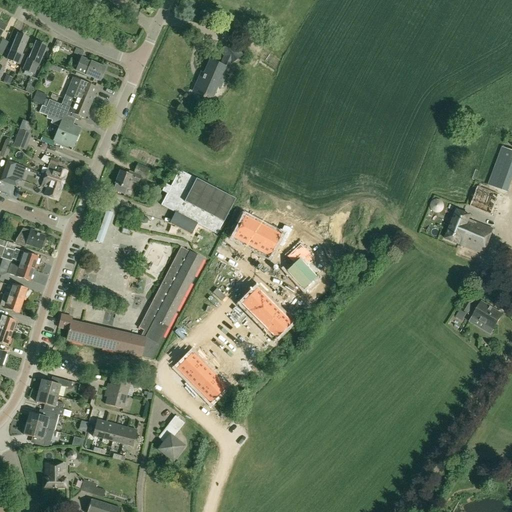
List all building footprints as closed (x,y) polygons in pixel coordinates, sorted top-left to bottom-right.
[(18,34),(7,59),(18,64),(29,39),(18,34)] [(0,44),(0,53),(3,55),(9,42),(3,39),(0,44)] [(47,47),(36,42),(29,60),(28,59),(24,70),(35,75),(39,64),(40,65),(47,47)] [(221,51),(225,56),(221,65),(210,60),(196,93),(211,100),(217,86),(220,87),(231,63),(242,55),(233,42),(221,51)] [(100,81),(105,69),(81,59),(76,71),(100,81)] [(5,76),(2,82),(9,85),(12,79),(5,76)] [(38,79),(33,77),(26,92),(32,94),(38,79)] [(49,100),(46,107),(56,112),(61,114),(68,116),(68,117),(77,121),(79,116),(85,119),(98,88),(74,79),(65,100),(63,105),(49,100)] [(33,101),(41,105),(45,95),(37,91),(33,101)] [(42,106),(39,113),(45,116),(47,117),(46,119),(53,121),(52,124),(60,127),(55,140),(66,145),(68,139),(76,142),(81,129),(73,126),(65,123),(68,117),(68,116),(61,114),(56,112),(46,107),(42,106)] [(26,151),(32,135),(19,130),(13,146),(26,151)] [(0,155),(0,156),(7,159),(13,143),(13,141),(8,138),(7,140),(6,140),(0,155)] [(511,150),(503,147),(499,157),(511,161),(511,150)] [(62,187),(68,171),(60,168),(60,167),(57,166),(59,161),(52,158),(49,165),(49,168),(48,168),(45,176),(51,178),(50,179),(52,180),(51,182),(54,183),(54,184),(62,187)] [(15,164),(7,162),(1,181),(16,186),(18,180),(11,177),(15,164)] [(146,178),(149,171),(137,167),(134,174),(129,172),(128,174),(120,171),(116,184),(114,191),(125,195),(130,181),(138,184),(141,176),(146,178)] [(236,200),(180,170),(172,186),(167,184),(163,191),(168,194),(162,205),(176,213),(171,223),(192,234),(198,224),(217,234),(236,200)] [(51,178),(45,176),(42,185),(49,188),(46,196),(58,200),(62,187),(54,184),(54,183),(51,182),(52,180),(50,179),(51,178)] [(38,191),(38,181),(24,181),(24,191),(38,191)] [(497,200),(499,195),(479,186),(470,207),(491,215),(497,200)] [(456,210),(445,237),(483,252),(492,229),(468,220),(470,216),(456,210)] [(110,247),(116,216),(107,214),(101,245),(110,247)] [(238,229),(232,241),(243,246),(253,227),(242,221),(243,218),(238,215),(232,226),(238,229)] [(253,227),(243,246),(255,251),(264,232),(253,227)] [(43,243),(45,237),(37,234),(38,233),(30,230),(30,231),(23,229),(16,239),(14,242),(25,246),(26,244),(41,249),(42,248),(43,247),(44,244),(43,243)] [(264,232),(255,251),(267,257),(272,246),(279,249),(284,237),(278,234),(276,237),(264,232)] [(21,262),(20,264),(34,269),(38,257),(24,252),(5,246),(5,247),(2,246),(4,241),(0,239),(0,251),(3,252),(1,258),(11,261),(12,259),(21,262)] [(297,266),(288,274),(306,292),(310,288),(311,290),(316,285),(315,283),(318,280),(309,270),(316,263),(313,259),(315,257),(303,246),(290,259),(297,266)] [(67,340),(142,357),(151,359),(159,345),(160,346),(205,259),(181,247),(139,328),(144,331),(141,338),(72,322),(73,318),(62,315),(59,328),(69,330),(67,340)] [(30,281),(34,269),(20,264),(19,267),(10,263),(7,273),(16,276),(16,277),(30,281)] [(487,277),(475,280),(477,289),(489,285),(487,277)] [(9,297),(23,301),(27,289),(13,284),(13,286),(8,284),(5,292),(10,294),(9,297)] [(259,291),(245,305),(252,314),(266,299),(259,291)] [(19,314),(23,301),(9,297),(4,295),(1,306),(5,307),(5,309),(19,314)] [(468,298),(461,310),(468,314),(475,302),(468,298)] [(266,299),(252,314),(260,322),(273,307),(266,299)] [(503,315),(482,302),(474,317),(485,324),(482,329),(491,334),(503,315)] [(273,307),(260,322),(267,331),(282,316),(273,307)] [(236,319),(240,323),(244,319),(240,315),(236,319)] [(0,329),(12,333),(14,329),(16,329),(18,324),(16,323),(16,321),(2,316),(2,318),(0,317),(0,329)] [(282,316),(267,331),(275,339),(289,324),(282,316)] [(244,319),(240,323),(244,327),(248,323),(244,319)] [(0,329),(0,343),(8,346),(12,333),(0,329)] [(256,340),(260,336),(256,331),(252,335),(256,340)] [(264,340),(260,336),(256,340),(260,344),(264,340)] [(204,351),(208,355),(213,350),(208,346),(204,351)] [(213,350),(208,355),(213,360),(217,355),(213,350)] [(192,356),(178,371),(186,379),(200,364),(192,356)] [(220,367),(224,371),(229,367),(225,362),(220,367)] [(200,364),(186,379),(194,387),(208,372),(200,364)] [(229,367),(224,371),(229,376),(233,371),(229,367)] [(208,372),(194,387),(202,395),(216,380),(208,372)] [(39,392),(58,397),(61,386),(71,388),(72,382),(57,378),(55,384),(42,381),(39,392)] [(109,384),(107,390),(127,396),(131,382),(113,378),(111,385),(109,384)] [(216,380),(202,395),(210,404),(224,388),(216,380)] [(127,396),(107,390),(105,397),(108,398),(106,405),(124,410),(127,396)] [(56,402),(58,397),(39,392),(37,402),(49,406),(48,412),(44,411),(58,415),(58,414),(63,416),(65,410),(63,409),(64,404),(56,402)] [(56,420),(58,415),(44,411),(43,417),(30,413),(27,424),(46,429),(53,431),(56,420)] [(160,436),(166,440),(159,449),(169,457),(170,456),(176,455),(177,456),(185,446),(174,439),(185,423),(174,416),(160,436)] [(103,439),(107,423),(97,420),(93,437),(103,439)] [(113,442),(117,426),(107,423),(103,439),(113,442)] [(43,440),(46,429),(27,424),(24,435),(37,438),(35,444),(45,447),(49,447),(50,442),(43,440)] [(113,442),(123,445),(127,428),(117,426),(113,442)] [(137,431),(127,428),(123,445),(133,447),(137,431)] [(93,452),(99,454),(101,445),(95,443),(93,452)] [(76,458),(76,454),(73,451),(69,451),(67,453),(66,457),(69,460),(73,460),(76,458)] [(66,478),(64,478),(64,464),(46,464),(46,478),(44,478),(44,488),(66,488),(66,478)] [(104,498),(106,491),(96,487),(96,484),(84,480),(81,491),(104,498)] [(121,511),(122,510),(91,500),(87,511),(121,511)]
